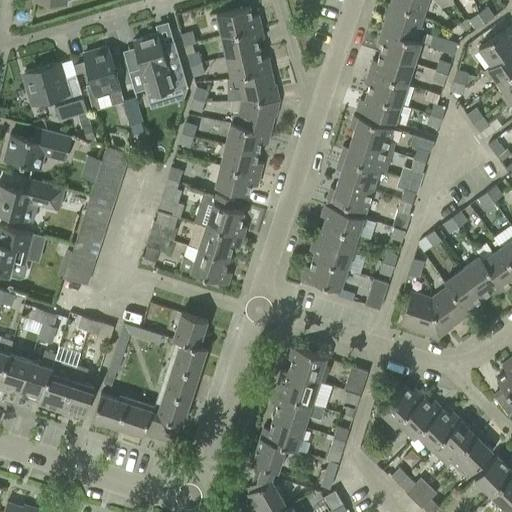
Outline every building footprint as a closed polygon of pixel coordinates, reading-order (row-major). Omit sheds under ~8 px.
[(390,0),(390,3),(422,14),(427,0),(390,0)] [(386,15),(382,29),(414,39),(422,14),(390,3),(389,3),(385,15),(386,15)] [(216,13),(221,35),(261,26),(258,14),(252,16),(249,6),(216,13)] [(486,6),(477,12),(483,22),(492,15),(486,6)] [(483,22),(477,12),(468,18),(475,28),(483,22)] [(478,47),(489,63),(511,46),(511,24),(511,23),(495,35),(478,47)] [(221,35),(226,56),(259,48),(257,39),(263,38),(261,26),(221,35)] [(382,43),(379,52),(412,62),(419,41),(413,40),(414,39),(382,29),(377,42),(382,43)] [(180,33),(183,44),(195,40),(192,30),(180,33)] [(186,82),(174,43),(162,47),(157,32),(132,39),(140,67),(128,70),(134,91),(146,88),(148,94),(173,87),(173,86),(186,82)] [(427,45),(436,47),(439,37),(431,34),(427,45)] [(436,47),(444,50),(447,39),(439,37),(436,47)] [(447,39),(444,50),(452,52),(455,42),(447,39)] [(491,74),(497,81),(511,69),(511,46),(489,63),(490,64),(483,70),(488,76),(491,74)] [(119,86),(113,66),(108,47),(82,54),(88,74),(94,93),(110,88),(112,95),(121,93),(119,86)] [(231,77),(232,79),(271,70),(267,56),(261,58),(259,48),(226,56),(231,77)] [(187,54),(190,64),(202,61),(199,50),(187,54)] [(372,59),(368,71),(406,83),(412,62),(379,52),(377,60),(372,59)] [(437,59),(434,69),(446,73),(449,62),(437,59)] [(202,61),(190,64),(193,75),(205,71),(202,61)] [(86,138),(96,140),(78,80),(64,84),(58,62),(23,72),(33,104),(52,98),(58,118),(77,113),(81,126),(82,126),(86,138)] [(446,73),(434,69),(431,79),(442,83),(446,73)] [(456,69),(453,79),(464,83),(467,73),(456,69)] [(499,93),(504,99),(511,93),(511,69),(497,81),(503,90),(499,93)] [(239,87),(242,99),(279,100),(275,84),(274,84),(271,70),(232,79),(234,87),(239,87)] [(369,84),(366,92),(400,102),(406,83),(368,71),(364,83),(369,84)] [(464,83),(453,79),(449,89),(460,93),(464,83)] [(196,86),(193,96),(205,100),(208,90),(196,86)] [(400,102),(366,92),(364,99),(359,97),(356,109),(375,115),(399,122),(401,114),(397,113),(400,102)] [(122,99),(130,123),(142,120),(135,96),(122,99)] [(205,100),(193,96),(189,106),(201,110),(205,100)] [(233,110),(231,120),(270,130),(273,116),(275,116),(279,100),(242,99),(239,110),(233,110)] [(433,103),(430,113),(441,117),(444,107),(433,103)] [(466,114),(472,122),(482,115),(476,106),(466,114)] [(441,117),(430,113),(426,124),(438,127),(441,117)] [(354,128),(351,137),(391,150),(394,141),(388,139),(392,127),(372,121),(353,114),(349,127),(354,128)] [(482,115),(472,122),(478,130),(488,123),(482,115)] [(231,121),(225,143),(258,151),(260,142),(267,143),(270,130),(231,120),(230,121),(231,121)] [(185,121),(181,131),(193,135),(197,125),(185,121)] [(3,159),(40,168),(44,153),(65,159),(71,135),(36,126),(32,138),(10,132),(3,159)] [(193,135),(181,131),(178,141),(190,145),(193,135)] [(343,145),(340,156),(379,169),(385,170),(391,150),(351,137),(348,146),(343,145)] [(487,143),(496,155),(503,150),(494,137),(487,143)] [(225,143),(220,164),(259,174),(262,162),(256,160),(258,151),(225,143)] [(106,144),(100,162),(123,170),(129,152),(106,144)] [(416,148),(413,157),(425,161),(428,151),(416,148)] [(341,169),(338,178),(372,189),(379,169),(340,156),(336,168),(341,169)] [(425,161),(413,157),(410,167),(422,171),(425,161)] [(100,162),(95,179),(117,187),(123,170),(100,162)] [(259,174),(220,164),(215,186),(248,194),(250,184),(257,185),(259,174)] [(177,180),(179,180),(182,170),(170,166),(167,176),(177,179),(177,180)] [(24,189),(0,182),(0,211),(9,214),(27,219),(32,220),(37,202),(58,208),(64,187),(46,183),(27,177),(24,189)] [(372,189),(338,178),(335,187),(330,186),(326,198),(345,204),(365,210),(372,189)] [(95,179),(91,191),(114,198),(117,187),(95,179)] [(495,184),(486,191),(493,200),(502,194),(495,184)] [(403,188),(400,198),(411,202),(415,192),(403,188)] [(91,191),(87,202),(110,210),(114,198),(91,191)] [(493,200),(486,191),(477,197),(484,206),(493,200)] [(213,201),(205,225),(242,236),(245,226),(239,224),(243,211),(232,208),(235,198),(216,192),(213,201)] [(161,200),(158,209),(170,213),(179,216),(184,202),(161,195),(159,199),(161,200)] [(411,202),(400,198),(397,208),(408,212),(411,202)] [(87,202),(83,213),(106,221),(110,210),(87,202)] [(325,217),(323,223),(356,234),(360,224),(364,225),(367,217),(343,210),(324,204),(320,215),(325,217)] [(170,213),(158,209),(155,220),(167,224),(170,213)] [(460,209),(451,216),(458,225),(467,219),(460,209)] [(83,213),(78,230),(101,238),(106,221),(83,213)] [(458,225),(451,216),(442,222),(449,232),(458,225)] [(155,220),(153,220),(150,229),(149,232),(159,235),(170,239),(171,237),(171,236),(173,230),(174,226),(167,224),(155,220)] [(0,270),(7,273),(7,274),(20,278),(24,275),(27,265),(25,262),(26,258),(33,232),(0,223),(0,270)] [(316,228),(312,240),(353,253),(357,244),(352,243),(356,234),(323,223),(321,229),(316,228)] [(205,225),(198,247),(229,257),(232,246),(238,248),(242,236),(205,225)] [(390,236),(401,240),(405,230),(393,226),(390,236)] [(425,235),(432,244),(440,238),(433,229),(425,235)] [(78,230),(72,249),(95,257),(101,238),(78,230)] [(168,246),(170,239),(159,235),(149,232),(147,239),(145,245),(147,246),(159,249),(166,251),(168,247),(168,246)] [(511,237),(499,246),(511,263),(511,237)] [(314,251),(311,260),(345,271),(345,270),(350,258),(351,259),(353,253),(312,240),(309,249),(314,251)] [(143,256),(155,259),(159,249),(147,246),(143,256)] [(511,263),(499,246),(482,258),(480,260),(501,289),(510,283),(511,285),(511,263)] [(229,257),(198,247),(194,259),(182,256),(179,268),(227,283),(231,272),(225,270),(229,257)] [(72,249),(67,264),(90,272),(93,260),(95,257),(72,249)] [(385,251),(382,261),(393,265),(397,254),(385,251)] [(477,256),(460,269),(481,298),(490,291),(493,295),(501,289),(480,260),(482,258),(480,254),(477,256)] [(413,257),(410,265),(421,268),(423,260),(413,257)] [(345,271),(311,260),(309,266),(305,264),(301,277),(339,289),(345,271)] [(393,265),(382,261),(379,271),(390,275),(393,265)] [(90,272),(67,264),(63,276),(86,283),(90,272)] [(421,268),(410,265),(408,273),(418,276),(421,268)] [(447,285),(467,314),(478,306),(475,302),(481,298),(460,269),(444,281),(447,285)] [(364,303),(379,308),(388,282),(373,277),(364,303)] [(431,297),(437,337),(452,326),(451,325),(467,314),(447,285),(431,297)] [(11,305),(14,293),(4,290),(0,301),(11,305)] [(420,331),(437,337),(431,297),(430,296),(411,290),(400,324),(420,330),(420,331)] [(32,318),(42,321),(46,309),(35,306),(32,318)] [(46,309),(42,321),(52,324),(56,313),(46,309)] [(199,345),(207,320),(181,311),(172,337),(180,340),(150,434),(173,441),(179,423),(182,424),(206,347),(199,345)] [(75,336),(84,339),(91,318),(81,315),(77,326),(78,327),(75,336)] [(91,318),(87,330),(97,333),(101,321),(93,319),(91,318)] [(131,333),(134,325),(123,321),(120,330),(128,333),(129,332),(131,333)] [(143,328),(134,325),(131,333),(140,336),(143,328)] [(153,331),(143,328),(140,336),(150,339),(153,331)] [(120,330),(117,340),(125,343),(128,333),(120,330)] [(162,334),(153,331),(150,339),(159,342),(162,334)] [(0,377),(8,352),(12,339),(1,335),(0,339),(0,377)] [(117,340),(114,349),(122,352),(125,343),(117,340)] [(291,358),(288,370),(318,380),(326,357),(289,345),(285,356),(291,358)] [(30,398),(39,401),(40,401),(50,371),(51,371),(56,356),(57,352),(45,348),(41,362),(30,359),(20,390),(31,393),(30,398)] [(114,349),(111,359),(119,361),(122,352),(114,349)] [(9,386),(20,390),(30,359),(8,352),(0,377),(0,388),(7,391),(9,386)] [(39,406),(60,413),(76,362),(56,356),(51,371),(50,371),(40,401),(39,401),(37,406),(39,406)] [(511,360),(510,357),(501,363),(507,371),(496,378),(503,387),(493,394),(508,415),(511,411),(511,360)] [(119,361),(111,359),(108,368),(117,371),(119,361)] [(76,362),(60,413),(71,417),(72,412),(84,416),(90,397),(94,385),(83,382),(88,366),(76,362)] [(343,388),(348,390),(348,389),(360,393),(367,370),(351,365),(343,388)] [(278,380),(274,391),(311,402),(318,380),(288,370),(284,382),(278,380)] [(395,425),(398,422),(397,420),(422,395),(414,387),(411,391),(404,384),(379,409),(393,423),(393,424),(395,425)] [(348,389),(348,390),(344,400),(356,404),(360,393),(348,389)] [(277,404),(273,416),(304,426),(307,414),(320,418),(324,407),(311,403),(311,402),(274,391),(271,402),(277,404)] [(92,418),(117,426),(126,400),(100,392),(98,399),(92,418)] [(414,437),(417,433),(416,432),(441,406),(433,399),(430,402),(422,395),(397,420),(398,422),(412,435),(414,437)] [(143,435),(144,432),(152,408),(126,400),(117,426),(143,435)] [(347,406),(344,414),(352,416),(353,415),(355,408),(347,406)] [(417,433),(432,448),(461,419),(452,411),(448,414),(441,406),(416,432),(417,433)] [(263,426),(259,437),(285,445),(285,446),(296,449),(304,426),(273,416),(269,428),(263,426)] [(447,464),(451,460),(480,431),(471,422),(468,426),(461,419),(432,448),(431,449),(447,464)] [(336,425),(333,435),(345,439),(348,429),(336,425)] [(480,431),(451,460),(467,475),(478,464),(492,450),(485,443),(489,439),(480,431)] [(345,439),(333,435),(330,446),(342,449),(345,439)] [(285,445),(259,437),(251,463),(255,464),(253,471),(263,474),(272,469),(277,471),(285,446),(285,445)] [(359,446),(367,454),(375,445),(368,438),(359,446)] [(375,445),(367,454),(375,462),(383,453),(375,445)] [(474,477),(491,493),(511,471),(511,462),(509,459),(505,463),(496,454),(482,468),(474,477)] [(329,459),(326,468),(335,471),(337,462),(329,459)] [(391,475),(398,482),(407,473),(399,466),(391,475)] [(326,468),(323,476),(332,479),(335,471),(326,468)] [(511,471),(491,493),(507,509),(511,503),(511,471)] [(407,473),(398,482),(406,490),(415,481),(407,473)] [(332,479),(323,476),(320,485),(329,488),(332,479)] [(244,487),(247,491),(252,501),(258,511),(266,511),(278,505),(284,502),(276,487),(271,478),(264,482),(261,483),(259,478),(244,487)] [(329,504),(332,509),(336,506),(337,506),(342,503),(334,489),(324,495),(329,504)] [(422,505),(428,511),(430,511),(438,504),(431,497),(422,505)] [(31,511),(32,509),(7,500),(2,511),(31,511)] [(347,511),(342,503),(332,509),(333,511),(347,511)]
